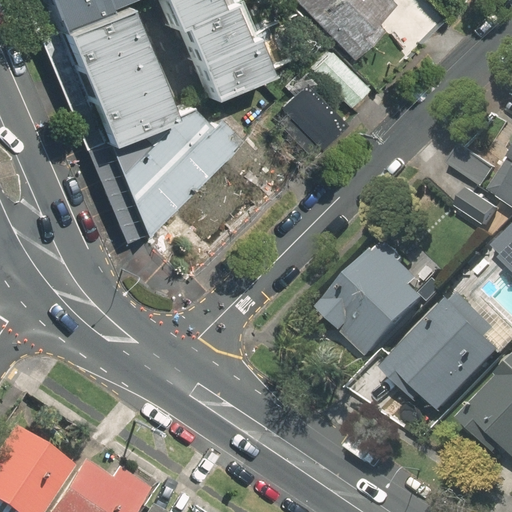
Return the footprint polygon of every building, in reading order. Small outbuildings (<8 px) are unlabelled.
[(21,0),(36,33),(43,30),(112,0),(113,0),(21,0)] [(112,0),(43,30),(93,146),(162,116),(112,0)] [(195,12),(189,0),(134,0),(149,34),(155,31),(186,104),(245,79),(228,40),(220,43),(205,8),(195,12)] [(297,0),(359,59),(385,32),(378,25),(396,6),(390,1),(390,0),(297,0)] [(25,38),(75,154),(93,146),(43,30),(36,33),(25,38)] [(323,50),(303,71),(341,108),(361,87),(323,50)] [(294,84),(267,110),(271,113),(265,120),(304,159),(337,127),(294,84)] [(162,116),(93,146),(131,234),(133,238),(211,159),(228,141),(203,118),(196,126),(184,106),(162,116)] [(75,154),(112,242),(131,234),(93,146),(75,154)] [(511,155),(486,194),(511,211),(511,155)] [(499,211),(469,191),(455,211),(486,231),(499,211)] [(511,233),(493,250),(511,270),(511,233)] [(164,296),(178,282),(135,240),(133,238),(131,234),(112,242),(119,252),(164,296)] [(411,288),(416,283),(398,264),(393,269),(377,252),(315,312),(362,360),(424,301),(411,288)] [(431,420),(497,355),(482,340),(492,329),(455,292),(379,368),(431,420)] [(511,360),(454,421),(489,454),(496,447),(511,462),(511,360)] [(35,511),(63,471),(4,430),(0,436),(0,511),(35,511)] [(126,511),(141,492),(110,470),(101,482),(75,464),(40,511),(126,511)]
